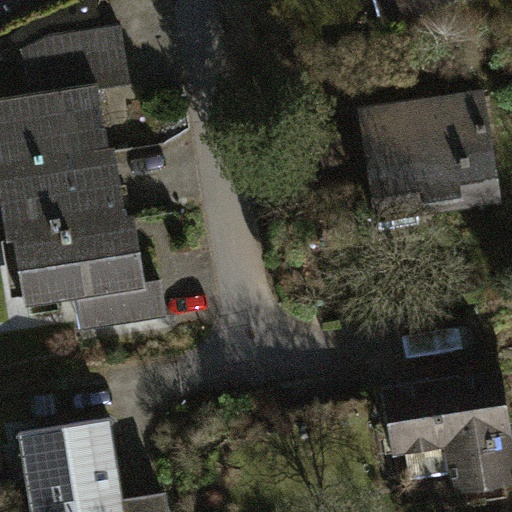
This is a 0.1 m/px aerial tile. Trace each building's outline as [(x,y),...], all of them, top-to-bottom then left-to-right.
[(379,0),(389,29),(473,0),(379,0)] [(0,175),(114,156),(104,102),(136,96),(126,34),(24,52),(33,105),(0,110),(0,175)] [(496,205),(482,105),(356,123),(371,223),(496,205)] [(0,218),(5,248),(126,228),(114,156),(0,175),(0,218)] [(126,228),(5,248),(17,321),(88,308),(93,336),(172,323),(167,293),(138,298),(126,228)] [(511,493),(511,422),(505,376),(377,395),(387,468),(446,459),(452,503),(511,493)] [(126,511),(125,511),(110,431),(13,449),(25,511),(173,511),(172,503),(126,511)] [(359,511),(352,449),(307,454),(313,511),(359,511)]
